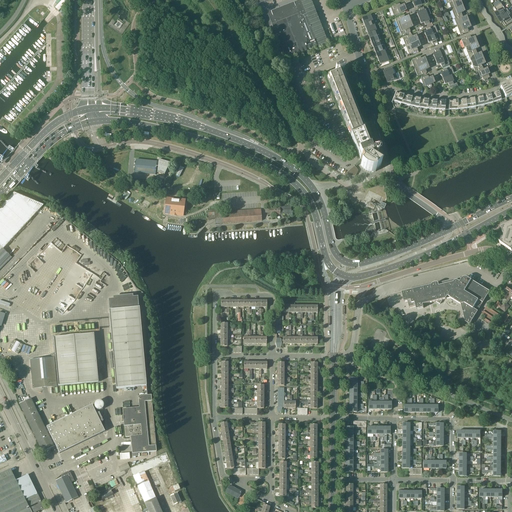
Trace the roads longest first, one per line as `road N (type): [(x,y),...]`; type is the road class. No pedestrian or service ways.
road 1 (primary): [(93,119),(186,135),(272,169),(299,187),(327,261),(352,277),(436,249),(511,209)]
road 2 (primary): [(511,198),(409,247),(350,263),(332,246),(310,184),(291,167),(192,124),(99,108)]
road 3 (unclassified): [(93,119),(98,146),(149,142),(262,181)]
road 4 (residential): [(351,351),(511,420)]
road 5 (residential): [(362,286),(476,250),(511,264)]
road 6 (residential): [(443,97),(498,87),(462,0)]
road 7 (residential): [(58,511),(0,395)]
road 8 (primary): [(0,196),(57,136),(93,119)]
